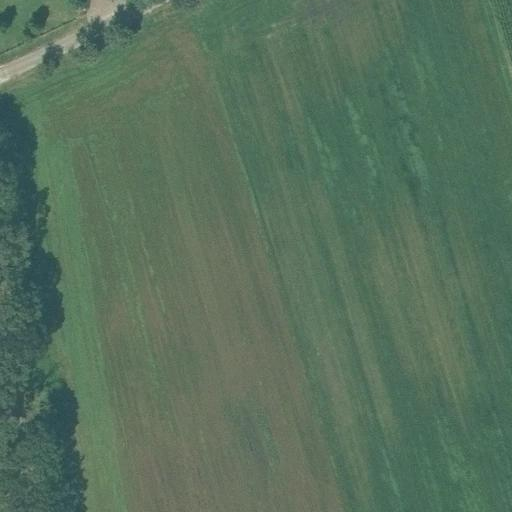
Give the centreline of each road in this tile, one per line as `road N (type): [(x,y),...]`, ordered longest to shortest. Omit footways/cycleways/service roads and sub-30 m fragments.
road 1 (unclassified): [(0,73),(153,0)]
road 2 (unclassified): [(27,511),(0,348)]
